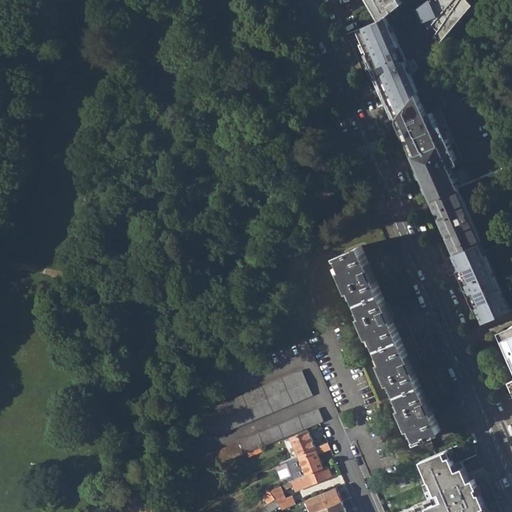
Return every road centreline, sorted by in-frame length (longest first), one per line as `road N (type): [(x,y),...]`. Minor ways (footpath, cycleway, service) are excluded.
road 1 (primary): [(309,0),(511,479)]
road 2 (residential): [(372,511),(309,360),(215,397)]
